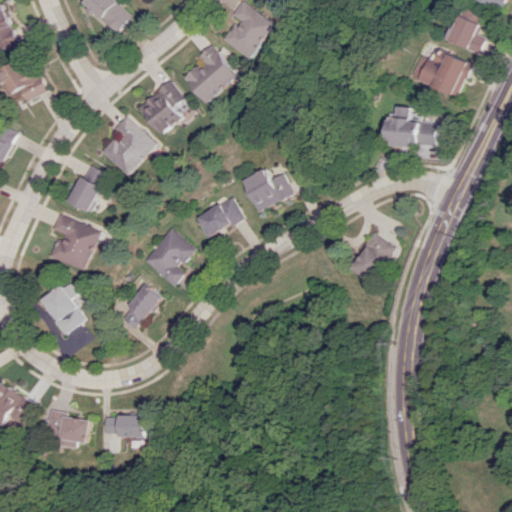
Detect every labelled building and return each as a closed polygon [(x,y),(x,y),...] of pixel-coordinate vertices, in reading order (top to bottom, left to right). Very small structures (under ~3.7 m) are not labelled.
[(116,31),(132,15),(115,0),(85,0),(84,2),(116,31)] [(254,58),(277,22),(243,0),(234,14),(239,18),(225,40),(254,58)] [(505,0),(482,0),(502,9),(505,0)] [(0,48),(20,42),(6,2),(0,4),(0,48)] [(484,52),(489,36),(480,33),(483,22),(462,15),(453,41),(484,52)] [(207,102),(239,75),(212,44),(197,57),(201,61),(184,76),(207,102)] [(475,61),(444,50),(440,60),(424,54),(415,77),(463,95),(475,61)] [(46,91),(28,56),(1,70),(20,105),(46,91)] [(161,132),(191,104),(168,79),(138,107),(161,132)] [(440,122),(413,120),(414,106),(401,105),(399,120),(392,119),(390,143),(439,147),(440,122)] [(101,150),(126,174),(155,143),(125,114),(113,127),(118,133),(101,150)] [(17,129),(2,124),(0,128),(0,164),(4,166),(17,129)] [(106,173),(87,163),(68,201),(87,211),(106,173)] [(259,211),(295,193),(285,172),(270,179),(265,168),(243,179),(259,211)] [(245,216),(231,195),(196,217),(210,238),(245,216)] [(98,228),(59,214),(53,229),(61,232),(51,257),(83,269),(98,228)] [(195,246),(165,227),(142,262),(175,284),(185,269),(181,267),(195,246)] [(355,268),(378,281),(400,245),(377,232),(355,268)] [(77,293),(69,281),(43,299),(65,333),(86,319),(71,296),(77,293)] [(133,330),(162,297),(146,283),(117,316),(133,330)] [(0,386),(0,421),(18,433),(38,402),(4,381),(0,386)] [(88,443),(92,420),(66,415),(67,411),(52,409),(47,434),(66,437),(65,445),(77,447),(78,441),(88,443)] [(106,415),(106,433),(121,432),(121,436),(148,436),(148,414),(106,415)]
